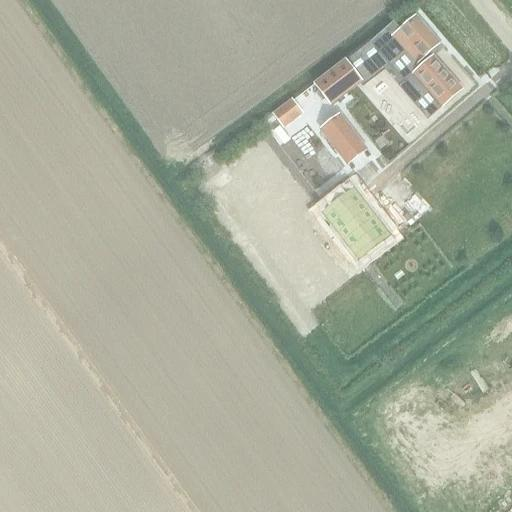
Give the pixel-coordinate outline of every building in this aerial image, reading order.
[(393,24),(372,43),(380,52),(394,39),(416,64),(425,56),(429,61),(413,75),(429,93),(442,107),(463,89),(451,76),(434,56),(443,48),(416,17),(399,31),(393,24)] [(345,58),(314,82),(331,105),(363,82),(373,74),(357,52),(347,60),(345,58)] [(293,100),(273,115),(282,126),(301,112),(293,100)] [(340,114),(320,128),(347,164),(367,149),(340,114)] [(390,240),(355,192),(323,215),(358,264),(390,240)]
